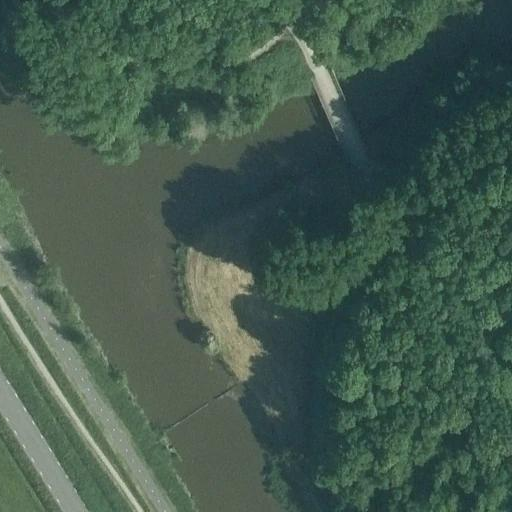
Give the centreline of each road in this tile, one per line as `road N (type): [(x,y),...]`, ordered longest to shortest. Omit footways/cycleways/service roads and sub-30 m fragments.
road 1 (unknown): [(0,298),(136,511)]
road 2 (tertiary): [(78,511),(0,386)]
